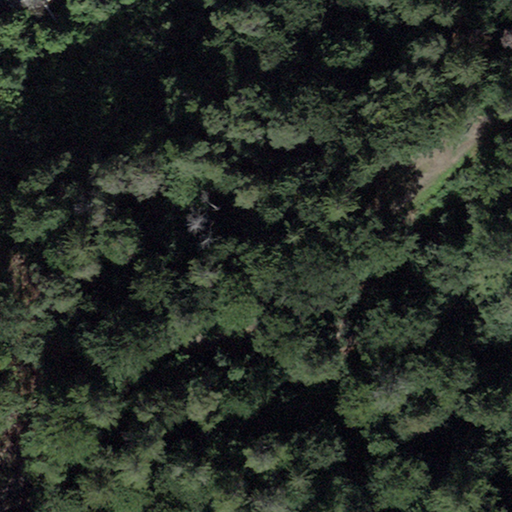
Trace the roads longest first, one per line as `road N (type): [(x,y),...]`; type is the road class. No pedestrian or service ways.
road 1 (trunk): [(38,0),(347,511)]
road 2 (track): [(0,497),(66,392),(105,356),(146,342),(511,352)]
road 3 (track): [(511,106),(409,212),(192,340)]
